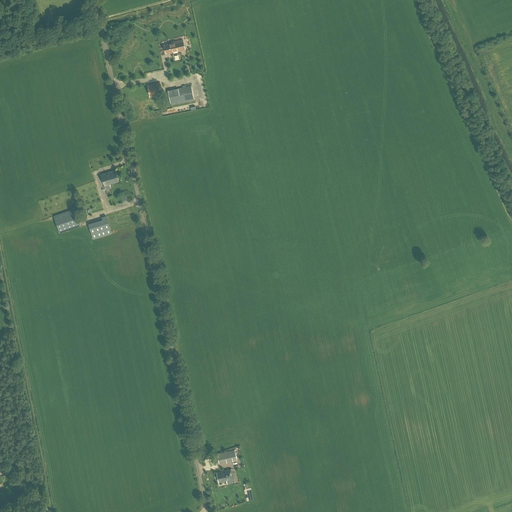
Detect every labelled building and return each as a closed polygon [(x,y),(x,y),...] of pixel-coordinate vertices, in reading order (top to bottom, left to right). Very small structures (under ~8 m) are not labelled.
[(164,45),(166,54),(173,52),(177,51),(178,51),(185,49),(183,39),(171,42),(172,43),(164,45)] [(150,97),(162,94),(160,83),(148,85),(150,97)] [(170,103),(194,99),(191,86),(168,90),(170,103)] [(106,190),(111,189),(110,184),(119,181),(115,170),(101,175),(104,186),(106,190)] [(60,233),(81,226),(75,208),(53,216),(60,233)] [(93,239),(112,234),(110,226),(129,220),(125,208),(106,214),(106,216),(102,218),(102,219),(88,224),(93,239)] [(219,462),(226,460),(227,462),(233,460),(232,459),(237,458),(235,449),(217,453),(219,462)] [(234,479),(232,469),(217,472),(219,482),(226,480),(227,483),(234,481),(234,479)]
